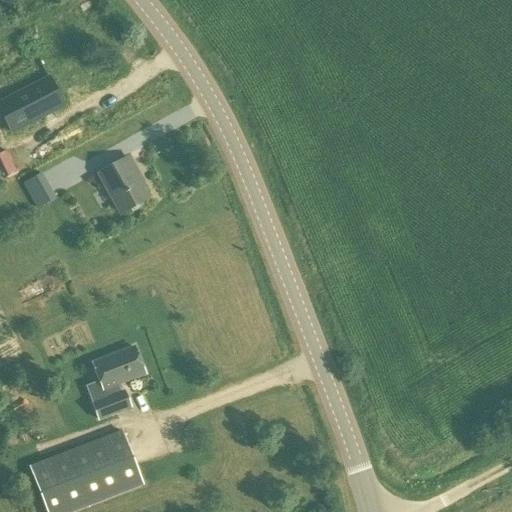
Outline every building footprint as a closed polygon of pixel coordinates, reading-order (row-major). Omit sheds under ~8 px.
[(104,98),(121,135),(176,111),(160,73),(104,98)] [(50,81),(0,108),(0,110),(14,136),(64,108),(50,81)] [(121,213),(146,199),(134,176),(136,175),(127,158),(100,173),(121,213)] [(30,196),(37,208),(55,198),(48,186),(30,196)] [(143,374),(133,348),(92,364),(99,383),(85,388),(97,421),(131,408),(121,383),(143,374)] [(122,432),(29,468),(45,511),(72,511),(142,485),(122,432)]
